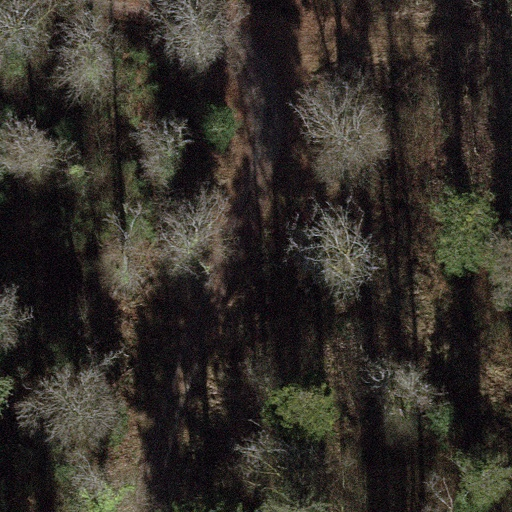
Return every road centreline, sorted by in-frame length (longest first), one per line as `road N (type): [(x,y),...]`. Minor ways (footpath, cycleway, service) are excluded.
road 1 (track): [(169,0),(235,35),(270,117),(164,511)]
road 2 (track): [(235,35),(511,35)]
